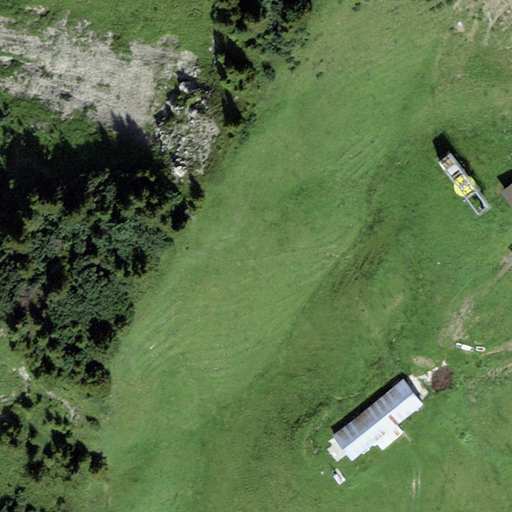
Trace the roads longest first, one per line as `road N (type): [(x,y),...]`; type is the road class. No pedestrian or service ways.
road 1 (track): [(490,17),(476,66),(506,138),(493,174),(494,210),(458,298),(458,324)]
road 2 (track): [(414,511),(448,344),(468,304),(511,258)]
